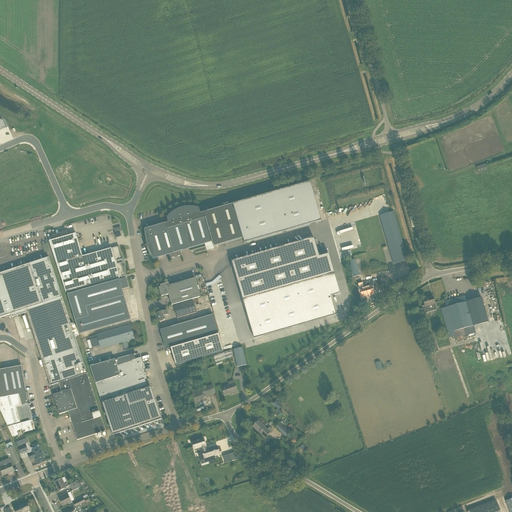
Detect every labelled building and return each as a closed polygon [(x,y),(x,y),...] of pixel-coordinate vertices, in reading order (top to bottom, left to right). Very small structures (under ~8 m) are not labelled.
[(476,167),(478,173),(488,170),(486,164),(476,167)] [(169,223),(145,229),(154,259),(169,254),(170,259),(174,258),(175,257),(177,256),(178,257),(182,255),(181,251),(212,242),(214,246),(242,238),(244,243),(321,221),(310,182),(200,214),(198,209),(193,208),(189,207),(184,208),(179,209),(175,211),(171,214),(169,216),(167,218),(169,223)] [(393,211),(379,216),(393,265),(407,261),(393,211)] [(54,258),(66,293),(125,276),(121,263),(123,263),(122,260),(122,259),(118,246),(82,257),(76,234),(49,241),(54,258)] [(313,238),(231,261),(254,339),(336,315),(330,296),(340,293),(328,254),(319,257),(313,238)] [(68,412),(77,440),(105,431),(48,257),(0,273),(0,317),(16,312),(17,316),(26,313),(50,385),(50,386),(52,391),(53,390),(54,395),(53,395),(60,414),(68,412)] [(348,261),(352,277),(360,275),(356,259),(348,261)] [(67,295),(79,334),(130,320),(126,306),(122,289),(128,288),(126,278),(67,295)] [(168,295),(172,305),(200,297),(195,278),(169,286),(168,283),(160,285),(160,287),(158,288),(159,289),(158,289),(159,289),(160,291),(159,292),(160,294),(161,297),(168,295)] [(362,283),(358,284),(362,298),(366,296),(366,297),(367,297),(367,296),(368,296),(369,296),(374,294),(371,286),(364,288),(362,283)] [(435,304),(433,296),(422,299),(424,306),(422,307),(424,311),(429,310),(430,311),(433,310),(432,305),(435,304)] [(447,311),(442,313),(443,317),(446,327),(451,326),(454,336),(455,338),(463,336),(475,333),(475,332),(473,326),(467,302),(466,301),(465,296),(445,301),(447,311)] [(481,298),(467,302),(473,326),(488,322),(481,298)] [(173,306),(177,318),(196,313),(193,300),(173,306)] [(157,313),(159,322),(165,320),(163,316),(168,315),(167,310),(162,311),(157,313)] [(164,329),(160,330),(165,347),(167,346),(168,349),(170,348),(175,366),(223,352),(218,334),(213,315),(164,329)] [(130,325),(96,334),(101,349),(134,339),(130,325)] [(429,344),(432,354),(438,352),(435,342),(429,344)] [(233,350),(237,367),(246,365),(242,347),(233,350)] [(216,366),(220,364),(222,364),(221,360),(232,357),(230,351),(213,356),(216,366)] [(130,355),(90,367),(95,384),(102,403),(112,435),(161,419),(151,388),(130,395),(130,394),(141,390),(148,388),(147,385),(143,387),(141,380),(145,379),(146,379),(143,368),(144,368),(141,357),(136,359),(131,360),(130,355)] [(0,410),(13,437),(18,434),(17,431),(22,429),(23,433),(35,430),(28,404),(29,404),(27,393),(26,393),(21,366),(0,369),(0,410)] [(229,385),(222,388),(223,391),(224,395),(237,391),(235,386),(234,384),(229,385)] [(191,392),(195,405),(205,401),(203,397),(215,393),(212,385),(191,392)] [(273,404),(279,409),(282,405),(277,400),(273,404)] [(252,427),(265,439),(270,433),(265,428),(265,427),(258,420),(252,427)] [(275,428),(285,437),(291,430),(289,428),(287,430),(279,423),(275,428)] [(27,438),(15,443),(20,454),(26,451),(28,456),(29,457),(30,461),(34,459),(37,464),(39,463),(40,464),(43,463),(43,462),(45,461),(40,449),(38,450),(37,446),(27,450),(25,444),(29,443),(27,438)] [(202,452),(204,459),(219,454),(217,447),(206,450),(203,439),(192,443),(194,450),(201,448),(202,452)] [(13,447),(8,449),(15,464),(20,462),(13,447)] [(236,452),(229,454),(231,461),(238,458),(236,452)] [(6,460),(0,462),(0,468),(1,471),(3,475),(14,471),(12,467),(11,464),(7,465),(6,460)] [(254,473),(257,476),(262,470),(258,467),(254,473)] [(265,482),(270,485),(274,478),(270,475),(265,482)] [(54,482),(59,491),(66,488),(69,486),(66,482),(64,483),(61,479),(54,482)] [(59,499),(62,506),(71,502),(67,493),(61,496),(62,498),(59,499)] [(67,511),(63,511),(78,511),(76,506),(79,505),(82,503),(84,502),(83,500),(83,499),(81,500),(73,503),(73,504),(74,507),(73,508),(72,508),(67,511)] [(469,510),(469,511),(500,511),(496,500),(469,510)] [(26,503),(20,506),(22,511),(26,511),(27,511),(30,510),(26,503)]
